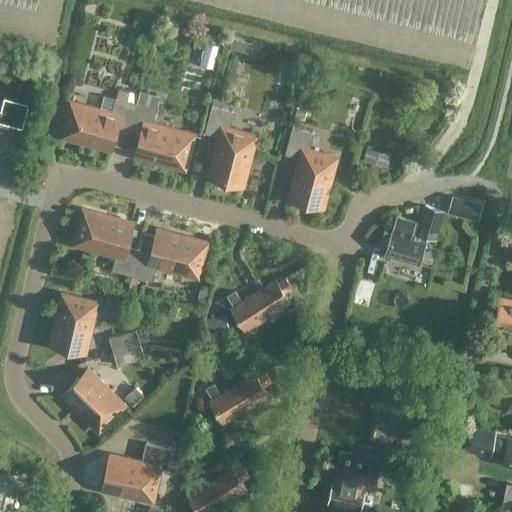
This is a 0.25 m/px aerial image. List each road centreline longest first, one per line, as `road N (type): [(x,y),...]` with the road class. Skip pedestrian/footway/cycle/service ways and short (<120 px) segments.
road 1 (residential): [(64,511),(71,461),(18,396),(12,373),(62,172),(344,245)]
road 2 (residential): [(432,511),(498,209),(492,192),(463,182)]
road 3 (residential): [(286,511),(344,245)]
road 4 (residential): [(344,245),(364,203),(463,182)]
